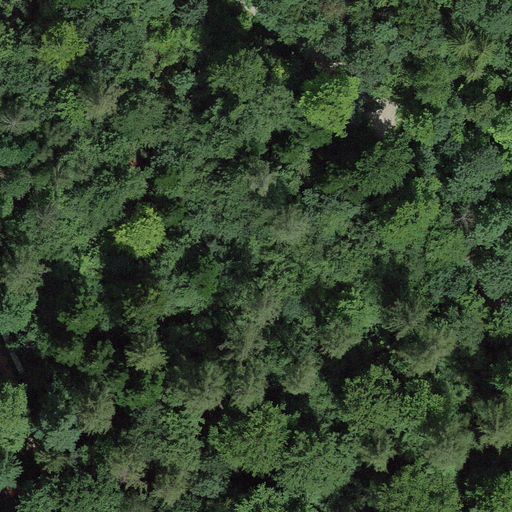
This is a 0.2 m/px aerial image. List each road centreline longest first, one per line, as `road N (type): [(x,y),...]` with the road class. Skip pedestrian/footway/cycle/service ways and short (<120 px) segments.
road 1 (track): [(511,329),(358,85)]
road 2 (track): [(0,348),(53,468),(63,511)]
road 3 (track): [(358,85),(249,0)]
